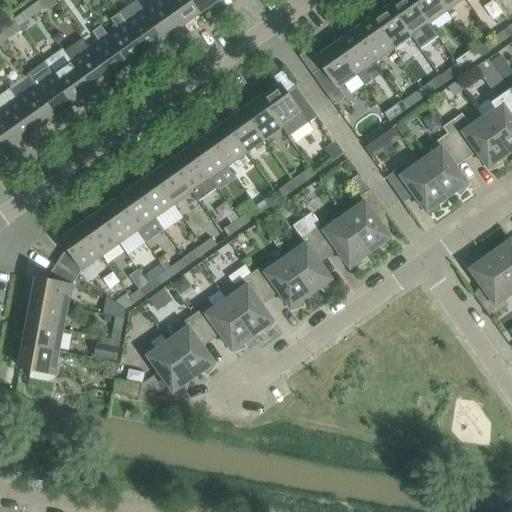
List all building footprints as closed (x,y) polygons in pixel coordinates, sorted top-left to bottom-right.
[(54,0),(42,0),(32,7),(37,14),(47,7),(49,10),(58,4),(55,1),(54,0)] [(163,0),(156,0),(143,10),(164,39),(182,26),(163,0)] [(163,0),(182,26),(200,13),(190,0),(163,0)] [(190,0),(200,13),(218,0),(190,0)] [(400,0),(390,8),(410,37),(420,50),(438,37),(428,24),(411,0),(400,0)] [(411,0),(428,24),(446,11),(438,0),(411,0)] [(438,0),(446,11),(461,0),(438,0)] [(164,39),(143,10),(137,1),(119,14),(146,52),(164,39)] [(22,14),(14,20),(21,30),(30,24),(27,21),(37,14),(32,7),(22,14)] [(392,50),(410,37),(390,8),(372,21),(392,50)] [(119,14),(110,20),(116,29),(107,36),(128,64),(146,52),(119,14)] [(6,26),(0,30),(0,38),(4,43),(8,40),(21,30),(14,20),(6,26)] [(374,62),(392,50),(372,21),(354,34),(374,62)] [(128,64),(107,36),(101,27),(92,33),(98,42),(89,48),(109,77),(128,64)] [(493,39),(498,45),(508,38),(503,32),(493,39)] [(356,75),(374,62),(354,34),(336,46),(356,75)] [(484,46),(488,52),(498,45),(493,39),(484,46)] [(68,50),(64,53),(91,90),(109,77),(89,48),(83,40),(80,42),(76,42),(70,47),(68,50)] [(337,89),(356,75),(336,46),(317,60),(323,68),(312,75),(334,106),(344,98),(337,89)] [(457,64),(462,71),(480,58),(474,49),(456,62),(457,64)] [(44,63),(53,74),(73,103),(91,90),(64,53),(63,50),(44,63)] [(500,55),(490,63),(493,67),(496,72),(507,65),(500,55)] [(488,60),(476,69),(481,76),(493,67),(490,63),(488,60)] [(444,84),(462,71),(457,64),(439,77),(444,84)] [(53,74),(35,87),(55,116),(73,103),(53,74)] [(439,77),(421,90),(426,97),(444,84),(439,77)] [(457,82),(450,87),(455,95),(462,90),(457,82)] [(289,138),(317,118),(296,87),(285,94),(280,86),(261,99),(282,128),(289,138)] [(37,129),(55,116),(35,87),(17,100),(37,129)] [(421,90),(403,103),(408,110),(426,97),(421,90)] [(511,94),(510,91),(491,104),(495,110),(483,119),(508,155),(511,152),(511,94)] [(261,99),(243,112),(264,141),(282,128),(261,99)] [(17,100),(0,111),(0,114),(19,142),(37,129),(17,100)] [(402,102),(384,115),(389,122),(408,110),(403,103),(402,102)] [(245,154),(264,141),(243,112),(225,125),(245,154)] [(0,154),(0,155),(19,142),(0,114),(0,154)] [(508,155),(483,119),(471,128),(462,115),(443,128),(448,135),(463,157),(474,149),(488,169),(489,172),(501,167),(499,161),(508,155)] [(404,122),(396,128),(402,136),(410,130),(404,122)] [(225,125),(207,138),(227,167),(245,154),(225,125)] [(463,157),(448,135),(429,148),(433,154),(421,163),(447,199),(456,192),(460,196),(469,186),(467,184),(453,164),(463,157)] [(209,180),(227,167),(207,138),(189,151),(209,180)] [(375,141),(366,148),(372,157),(380,152),(380,148),(375,141)] [(335,144),(324,152),(331,163),(342,155),(335,144)] [(189,151),(171,164),(191,192),(198,202),(216,189),(209,180),(189,151)] [(438,205),(447,199),(421,163),(409,172),(404,165),(385,179),(401,201),(412,193),(426,213),(427,216),(440,211),(438,205)] [(173,205),(191,192),(171,164),(152,176),(173,205)] [(301,176),(305,182),(315,175),(311,169),(301,176)] [(152,176),(134,189),(155,218),(173,205),(152,176)] [(274,194),(279,201),(289,194),(284,187),(274,194)] [(134,189),(116,202),(137,231),(155,218),(134,189)] [(356,209),(344,218),(370,253),(379,247),(383,251),(392,241),(390,239),(376,219),(385,213),(369,190),(352,203),(356,209)] [(264,201),(269,208),(279,201),(274,194),(264,201)] [(116,202),(98,215),(119,244),(137,231),(116,202)] [(238,220),(243,227),(253,220),(248,213),(238,220)] [(360,260),(370,253),(344,218),(332,226),(328,220),(320,226),(311,214),(302,220),(326,254),(335,248),(349,268),(350,270),(363,266),(360,260)] [(101,257),(119,244),(98,215),(80,228),(101,257)] [(238,220),(223,231),(228,237),(243,227),(238,220)] [(317,261),(326,254),(302,220),(293,227),(301,239),(293,244),(298,251),(285,259),(311,295),(320,289),(325,293),(333,282),(331,281),(317,261)] [(67,248),(56,265),(77,278),(82,270),(101,257),(80,228),(62,241),(67,248)] [(202,246),(207,253),(217,246),(212,239),(202,246)] [(499,250),(490,256),(511,286),(511,244),(510,242),(509,239),(497,244),(499,250)] [(202,246),(184,259),(189,265),(207,253),(202,246)] [(475,297),(490,319),(508,307),(503,300),(511,294),(511,286),(490,256),(481,263),(476,259),(468,269),(470,270),(484,290),(475,297)] [(302,301),(311,295),(285,259),(273,268),(269,262),(252,274),(267,296),(276,289),(291,309),(292,312),(304,307),(302,301)] [(36,280),(32,303),(67,309),(71,287),(77,278),(56,265),(45,282),(36,280)] [(161,265),(143,278),(148,285),(152,291),(161,285),(171,278),(166,272),(161,265)] [(171,278),(180,271),(176,265),(166,272),(171,278)] [(258,303),(267,296),(252,274),(235,286),(239,292),(227,301),(252,337),(261,330),(266,334),(274,324),(272,322),(258,303)] [(129,297),(134,304),(144,297),(152,291),(148,285),(139,290),(129,297)] [(114,303),(126,310),(134,304),(129,297),(127,294),(114,303)] [(243,343),(252,337),(227,301),(215,310),(210,304),(193,316),(209,338),(218,331),(232,351),(233,354),(245,349),(243,343)] [(32,303),(28,324),(63,331),(67,309),(32,303)] [(111,317),(116,318),(124,320),(126,310),(114,303),(111,317)] [(199,344),(209,338),(193,316),(176,328),(180,334),(168,343),(193,378),(202,372),(207,376),(216,366),(213,364),(199,344)] [(114,330),(122,331),(124,320),(116,318),(114,330)] [(28,324),(24,346),(59,353),(63,331),(28,324)] [(168,343),(159,349),(155,343),(143,351),(159,372),(155,374),(156,375),(159,373),(173,393),(174,395),(187,391),(184,385),(193,378),(168,343)] [(98,345),(96,357),(116,361),(118,349),(102,346),(98,345)] [(53,383),(59,353),(24,346),(20,369),(31,371),(30,379),(53,383)] [(113,375),(116,363),(108,362),(105,374),(113,375)] [(139,399),(142,385),(115,380),(113,394),(139,399)]
